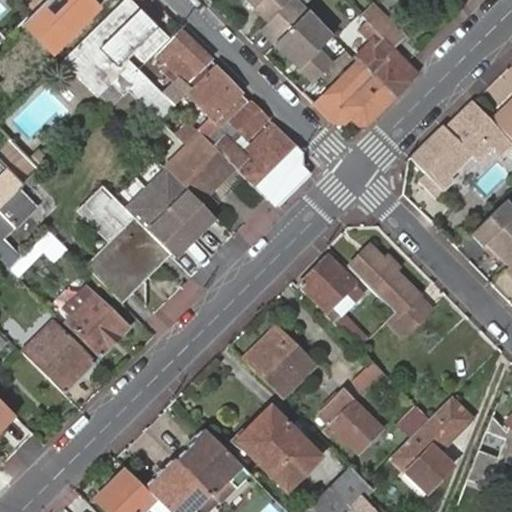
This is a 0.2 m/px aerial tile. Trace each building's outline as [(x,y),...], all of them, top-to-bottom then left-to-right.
[(24,0),(21,4),(29,13),(42,0),(24,0)] [(47,0),(46,1),(44,0),(42,0),(29,13),(26,16),(52,41),(63,30),(65,33),(90,7),(83,0),(47,0)] [(128,49),(142,62),(162,42),(121,0),(118,0),(59,60),(92,92),(118,67),(114,62),(128,49)] [(240,0),(263,22),(285,0),(240,0)] [(375,12),(366,21),(392,48),(402,37),(375,12)] [(416,72),(405,61),(392,48),(366,21),(356,30),(372,47),(355,63),(391,98),(416,72)] [(160,93),(171,105),(184,93),(188,88),(183,84),(206,60),(178,31),(154,55),(176,77),(160,93)] [(391,98),(355,63),(311,107),(342,139),(357,124),(364,126),(391,98)] [(244,102),(235,93),(210,68),(188,88),(184,93),(207,115),(194,128),(199,133),(204,139),(206,140),(215,131),(227,120),(244,102)] [(265,118),(247,99),(244,102),(227,120),(233,126),(244,138),(265,118)] [(491,122),(471,101),(443,129),(440,125),(407,158),(426,176),(431,181),(425,188),(434,196),(453,178),(450,174),(469,154),(476,161),(491,147),(479,135),(492,123),(491,122)] [(511,103),(491,122),(492,123),(503,134),(511,144),(511,103)] [(215,131),(206,140),(212,146),(224,136),(233,126),(227,120),(215,131)] [(231,165),(236,170),(239,174),(244,178),(260,195),(266,201),(300,168),(302,155),(269,123),(256,136),(263,143),(248,159),(240,152),(224,136),(212,146),(231,165)] [(491,147),(503,134),(492,123),(479,135),(491,147)] [(164,169),(200,206),(236,170),(231,165),(212,146),(206,140),(204,139),(199,133),(164,169)] [(263,143),(256,136),(240,152),(248,159),(263,143)] [(0,179),(0,202),(35,168),(25,158),(8,141),(0,149),(0,161),(9,171),(0,179)] [(164,169),(125,206),(169,252),(208,215),(164,169)] [(236,170),(200,206),(208,215),(244,178),(239,174),(236,170)] [(431,181),(426,176),(420,182),(425,188),(431,181)] [(112,245),(86,270),(123,307),(174,257),(169,252),(125,206),(103,184),(77,210),(112,245)] [(511,263),(511,213),(502,203),(468,236),(479,248),(480,247),(483,245),(493,255),(507,269),(511,263)] [(45,230),(5,268),(15,278),(40,254),(49,263),(64,249),(45,230)] [(483,245),(480,247),(490,258),(493,255),(483,245)] [(368,246),(357,256),(361,261),(372,250),(368,246)] [(345,267),(391,314),(406,330),(428,307),(372,250),(361,261),(357,256),(345,267)] [(324,313),(321,315),(330,324),(361,294),(326,259),(298,286),(324,313)] [(84,284),(55,312),(98,354),(126,326),(84,284)] [(26,348),(21,354),(60,393),(90,362),(51,324),(45,330),(52,337),(34,356),(26,348)] [(273,327),(241,360),(276,395),(309,363),(273,327)] [(45,330),(26,348),(34,356),(52,337),(45,330)] [(358,393),(379,373),(359,354),(354,360),(362,369),(348,384),(358,393)] [(356,451),(376,432),(378,430),(340,392),(315,417),(325,428),(328,427),(354,454),(356,451)] [(393,451),(386,458),(401,472),(398,476),(419,497),(448,467),(434,453),(467,420),(446,399),(425,420),(395,450),(393,451)] [(505,472),(511,478),(511,414),(504,423),(493,410),(479,441),(499,450),(491,467),(471,459),(458,488),(477,496),(483,483),(492,487),(499,470),(505,472)] [(315,458),(269,411),(238,441),(284,489),(315,458)] [(0,448),(11,437),(0,426),(0,448)] [(173,460),(217,504),(219,506),(249,477),(201,429),(189,441),(191,443),(173,460)] [(382,438),(376,432),(356,451),(363,458),(382,438)] [(165,511),(208,511),(217,504),(173,460),(173,459),(172,458),(142,488),(165,511)] [(165,511),(142,488),(123,468),(93,498),(107,511),(137,511),(144,506),(150,511),(165,511)] [(304,511),(344,511),(351,506),(362,495),(370,488),(349,468),(304,511)] [(378,511),(362,495),(351,506),(356,511),(378,511)]
